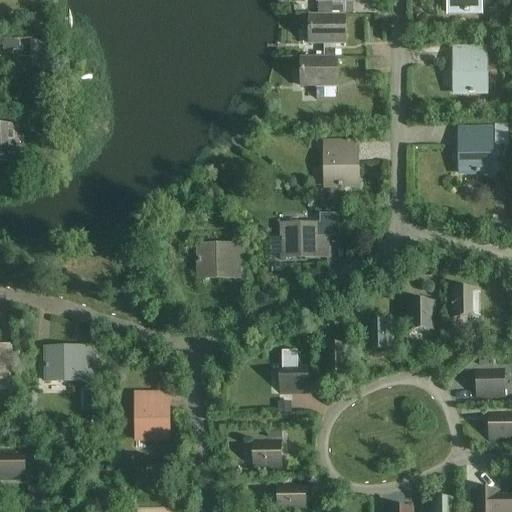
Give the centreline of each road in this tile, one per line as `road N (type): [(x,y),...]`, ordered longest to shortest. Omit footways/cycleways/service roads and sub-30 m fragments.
road 1 (residential): [(464,459),(378,492),(348,490),(325,474),(328,416),(356,395),(417,379),(440,393),(454,423)]
road 2 (residential): [(187,358),(365,270),(409,236)]
road 3 (residential): [(409,236),(403,0)]
road 4 (residential): [(0,300),(85,320),(187,358)]
road 5 (residential): [(207,511),(187,358)]
